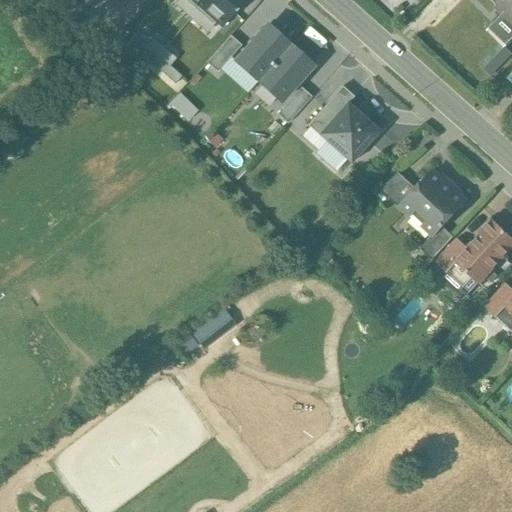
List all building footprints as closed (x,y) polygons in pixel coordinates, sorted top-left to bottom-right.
[(511,0),(489,0),(511,21),(511,0)] [(267,26),(236,62),(258,82),(290,46),(267,26)] [(312,66),(290,46),(258,82),(281,102),(312,66)] [(186,120),(196,110),(179,92),(168,102),(186,120)] [(347,103),(318,135),(351,164),(379,132),(347,103)] [(465,202),(433,172),(417,189),(402,206),(402,207),(433,235),(434,236),(442,227),(465,202)] [(399,173),(381,191),(401,209),(402,207),(402,206),(417,189),(399,173)] [(511,237),(492,220),(479,234),(480,236),(468,249),(456,262),(457,263),(448,274),(464,289),(473,278),(479,284),(511,248),(511,237)] [(442,227),(434,236),(433,235),(421,249),(433,260),(454,237),(442,227)] [(458,239),(436,263),(448,274),(457,263),(456,262),(468,249),(458,239)] [(511,289),(506,284),(485,308),(496,318),(506,308),(505,307),(511,298),(511,289)] [(511,298),(505,307),(506,308),(496,318),(511,332),(511,298)] [(190,331),(197,341),(229,316),(222,306),(190,331)] [(175,347),(182,356),(197,344),(190,335),(175,347)]
